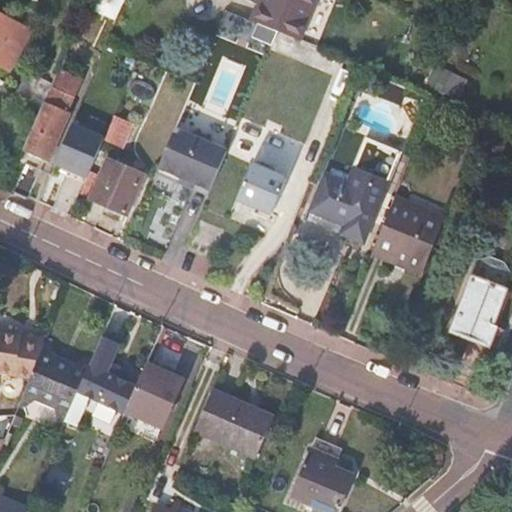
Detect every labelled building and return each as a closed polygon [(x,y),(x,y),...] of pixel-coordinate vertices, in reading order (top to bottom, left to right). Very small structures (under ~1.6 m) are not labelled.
[(262,6),(255,22),(279,32),(304,42),(320,0),(267,0),(265,7),(262,6)] [(0,56),(15,26),(0,18),(0,56)] [(45,107),(26,152),(50,163),(84,82),(63,74),(48,108),(45,107)] [(381,99),(380,139),(394,139),(395,99),(381,99)] [(0,106),(0,154),(8,157),(25,118),(0,106)] [(107,138),(127,145),(136,121),(116,114),(107,138)] [(97,150),(103,135),(86,129),(81,144),(97,150)] [(195,138),(177,131),(158,176),(181,185),(183,179),(198,186),(212,192),(228,153),(212,146),(211,141),(200,135),(195,138)] [(307,223),(352,242),(360,245),(397,153),(368,142),(351,186),(326,176),(307,223)] [(15,193),(32,201),(45,171),(28,163),(15,193)] [(288,178),(254,163),(239,199),(274,212),(288,178)] [(128,218),(143,180),(107,167),(92,204),(128,218)] [(183,179),(181,185),(195,192),(198,186),(183,179)] [(51,211),(67,218),(79,190),(63,183),(51,211)] [(397,200),(377,247),(393,253),(411,206),(397,200)] [(393,253),(427,267),(445,220),(411,206),(393,253)] [(200,221),(189,248),(215,259),(226,232),(200,221)] [(456,327),(492,342),(511,292),(511,291),(505,289),(511,271),(505,260),(491,255),(477,256),(471,275),(475,277),(456,327)] [(0,371),(28,375),(41,345),(20,342),(20,336),(0,333),(0,371)] [(101,336),(91,359),(77,390),(120,409),(131,383),(114,376),(118,367),(111,364),(120,344),(101,336)] [(59,417),(64,420),(77,390),(91,359),(85,357),(78,362),(54,353),(51,341),(45,338),(41,345),(28,375),(18,399),(25,401),(34,396),(57,407),(59,417)] [(181,376),(145,360),(124,409),(158,423),(181,376)] [(225,442),(241,403),(211,390),(193,428),(225,442)] [(271,416),(241,403),(225,442),(253,455),(271,416)] [(318,436),(312,448),(340,460),(345,449),(318,436)] [(340,460),(312,448),(290,495),(327,511),(336,511),(353,475),(336,468),(340,460)] [(0,494),(0,511),(23,511),(27,505),(0,494)] [(148,511),(175,511),(179,501),(172,497),(166,510),(152,504),(148,511)]
